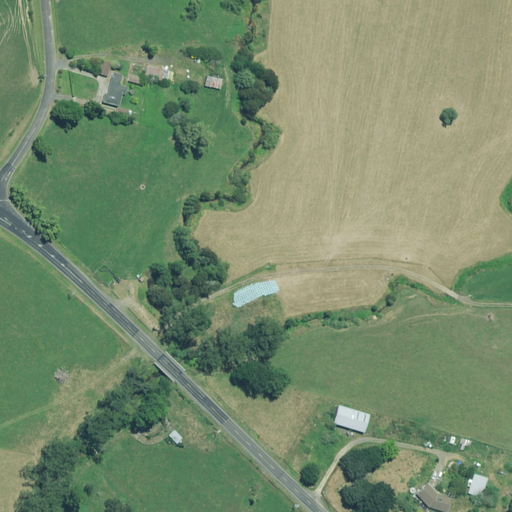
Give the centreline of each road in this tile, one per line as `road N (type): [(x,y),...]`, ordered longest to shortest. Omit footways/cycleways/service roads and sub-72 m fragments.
road 1 (tertiary): [(0,210),(319,511)]
road 2 (unclassified): [(46,0),(47,104),(0,184)]
